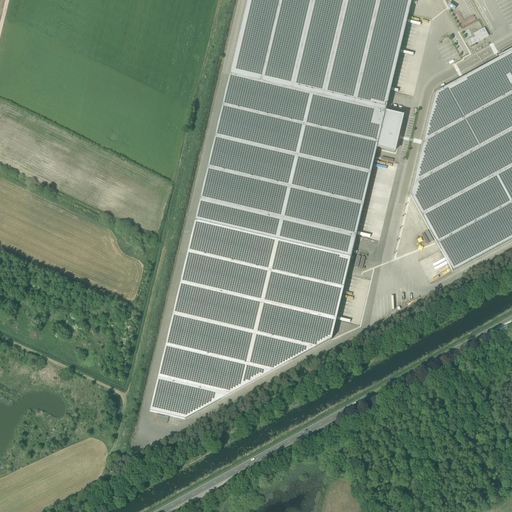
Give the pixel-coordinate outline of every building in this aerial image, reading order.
[(247,0),(229,75),(385,112),(401,46),(411,0),(432,0),(433,0),(432,0),(247,0)] [(467,41),(470,47),(489,36),(484,28),(473,34),(475,37),(467,41)] [(452,273),(511,240),(511,51),(435,94),(411,196),(452,273)] [(403,116),(385,112),(229,75),(195,222),(351,259),(377,148),(394,152),(403,116)] [(351,259),(195,222),(150,412),(185,420),(331,340),(351,259)]
